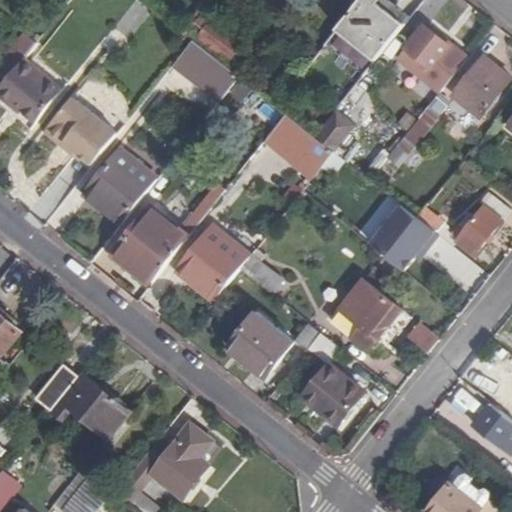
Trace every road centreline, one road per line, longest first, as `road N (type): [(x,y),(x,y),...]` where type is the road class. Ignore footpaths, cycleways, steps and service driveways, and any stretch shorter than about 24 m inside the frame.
road 1 (residential): [(346,493),(0,218)]
road 2 (residential): [(346,493),(511,282)]
